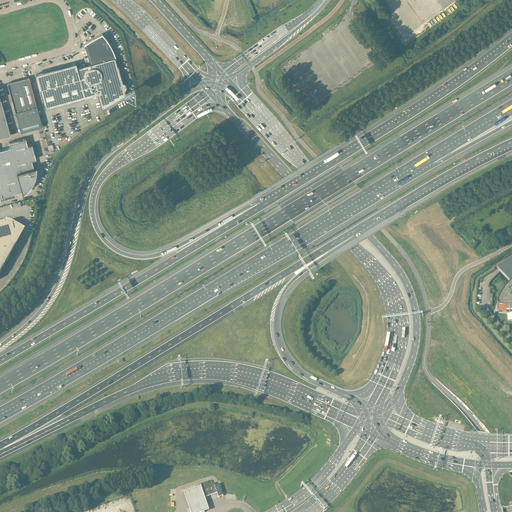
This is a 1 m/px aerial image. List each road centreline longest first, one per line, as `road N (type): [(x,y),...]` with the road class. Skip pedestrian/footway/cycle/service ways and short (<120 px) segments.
road 1 (motorway): [(511,76),(0,385)]
road 2 (motorway): [(0,414),(432,157)]
road 3 (motorway): [(0,445),(351,232)]
road 4 (secondary): [(385,413),(415,343),(406,283),(227,81)]
road 5 (secondary): [(211,94),(384,282),(398,336),(369,406)]
road 6 (motorway): [(0,450),(139,384),(191,369),(258,378),(359,421)]
road 7 (motorway): [(262,205),(156,255),(122,253),(96,227),(91,210),(101,179),(211,94)]
road 8 (motorway): [(201,85),(95,166),(55,288),(0,347)]
road 9 (motorway): [(262,205),(0,361)]
road 10 (motorway): [(511,41),(262,205)]
road 11 (motorway): [(369,406),(303,375),(275,334),(282,294),(351,232)]
road 12 (motorway): [(351,232),(511,142)]
road 13 (secondary): [(359,421),(323,475),(274,511)]
